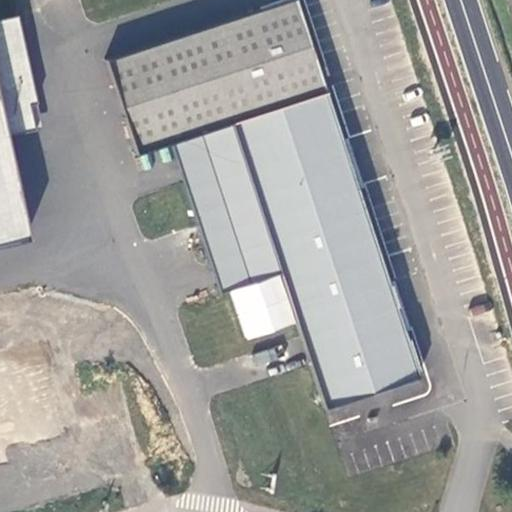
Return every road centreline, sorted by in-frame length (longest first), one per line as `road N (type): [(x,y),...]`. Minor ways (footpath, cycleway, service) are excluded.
road 1 (secondary): [(438,0),(511,179)]
road 2 (secondary): [(511,117),(473,0)]
